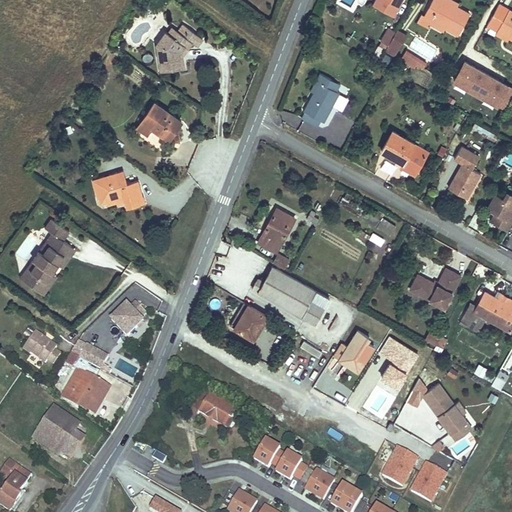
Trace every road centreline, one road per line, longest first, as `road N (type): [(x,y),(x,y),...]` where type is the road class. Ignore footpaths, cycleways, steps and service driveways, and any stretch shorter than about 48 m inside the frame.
road 1 (tertiary): [(255,119),(151,384),(73,511)]
road 2 (residential): [(511,264),(255,119)]
road 3 (tertiary): [(301,0),(255,119)]
